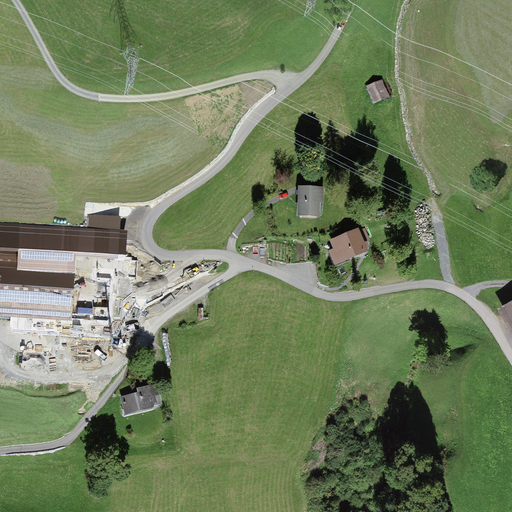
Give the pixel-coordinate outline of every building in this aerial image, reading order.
[(477,12),(469,26),(487,36),(495,23),(477,12)] [(368,87),(374,101),(391,94),(386,83),(382,84),(381,82),(368,87)] [(301,190),(300,213),(317,214),(318,202),(321,202),(322,191),(301,190)] [(73,254),(125,257),(127,231),(0,223),(0,317),(11,318),(11,315),(46,318),(47,311),(95,314),(97,284),(71,282),(73,254)] [(367,229),(333,243),(336,249),(332,250),(333,252),(330,254),(334,263),(364,251),(361,242),(371,238),(367,229)] [(287,263),(313,261),(312,244),(288,247),(287,241),(269,243),(271,260),(287,263)] [(511,304),(503,310),(511,326),(511,304)] [(104,334),(69,334),(69,364),(104,365),(104,334)] [(140,394),(122,399),(126,413),(144,409),(143,407),(159,403),(155,386),(139,390),(140,394)] [(268,401),(245,396),(242,415),(264,419),(268,401)]
